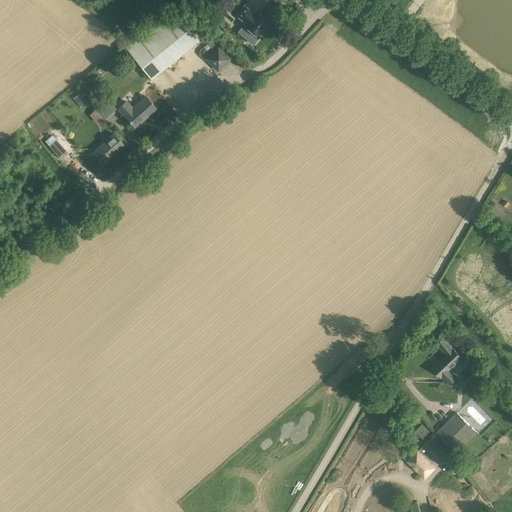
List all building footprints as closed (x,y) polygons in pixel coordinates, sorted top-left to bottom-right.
[(258,36),(262,32),(270,23),(256,11),(254,13),(247,7),(238,17),(245,24),(244,25),(258,36)] [(125,47),(151,79),(199,41),(172,8),(125,47)] [(207,59),(218,70),(229,59),(217,48),(207,59)] [(116,108),(107,99),(106,100),(101,95),(92,104),(96,109),(94,110),(103,120),(116,108)] [(132,109),(126,102),(118,109),(133,127),(155,108),(146,97),(132,109)] [(114,134),(93,153),(102,164),(123,144),(114,134)] [(60,159),(67,152),(52,135),(45,142),(60,159)] [(462,358),(444,337),(437,343),(446,354),(432,368),(441,377),(442,377),(449,385),(458,377),(450,369),(462,358)] [(475,433),(456,413),(435,433),(454,454),(475,433)] [(434,436),(428,442),(439,453),(445,447),(434,436)] [(416,451),(407,461),(423,477),(432,468),(416,451)]
